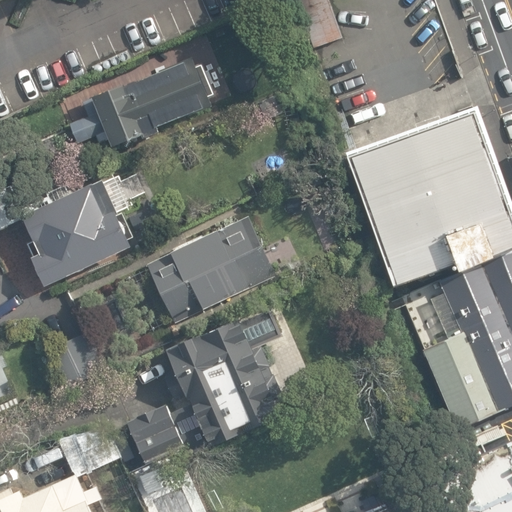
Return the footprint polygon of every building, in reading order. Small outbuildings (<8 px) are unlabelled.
[(160,72),(160,73),(136,83),(135,81),(130,83),(131,85),(127,87),(126,86),(85,102),(91,117),(73,124),(80,143),(98,136),(101,142),(111,138),(114,147),(144,135),(146,138),(160,133),(158,128),(213,106),(210,98),(217,95),(203,61),(196,64),(194,58),(160,72)] [(511,193),(481,106),(349,153),(397,288),(461,265),(463,273),(464,274),(499,260),(498,257),(511,251),(511,193)] [(41,255),(33,258),(47,287),(134,248),(130,240),(136,238),(125,213),(120,215),(120,213),(135,206),(121,175),(106,182),(105,181),(30,215),(30,216),(26,219),(41,255)] [(279,277),(250,217),(205,238),(203,236),(174,250),(176,252),(150,265),(177,323),(205,309),(206,311),(279,277)] [(464,274),(463,273),(441,282),(447,294),(434,301),(450,339),(424,350),(460,430),(511,407),(511,251),(498,257),(499,260),(464,274)] [(168,404),(129,422),(149,465),(225,429),(231,440),(284,415),(277,397),(285,393),(276,373),(273,375),(270,367),(273,367),(262,346),(286,336),(274,306),(167,351),(193,403),(172,413),(168,404)] [(106,368),(89,333),(65,345),(82,380),(106,368)] [(511,511),(511,446),(448,476),(463,511),(511,511)] [(95,511),(78,475),(27,498),(23,491),(15,495),(12,488),(0,493),(0,511),(95,511)]
